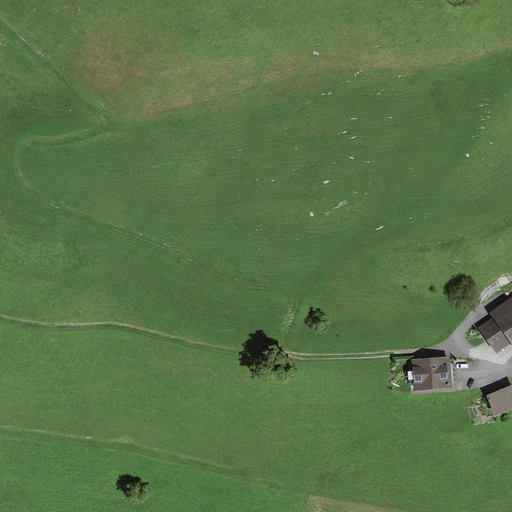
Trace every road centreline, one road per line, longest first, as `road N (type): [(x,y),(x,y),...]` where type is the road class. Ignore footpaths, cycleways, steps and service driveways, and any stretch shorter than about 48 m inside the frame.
road 1 (track): [(0,427),(197,457),(446,511)]
road 2 (track): [(291,349),(298,297),(292,289),(41,194),(20,155)]
road 3 (track): [(0,313),(121,320),(291,349)]
road 4 (track): [(291,349),(419,350)]
